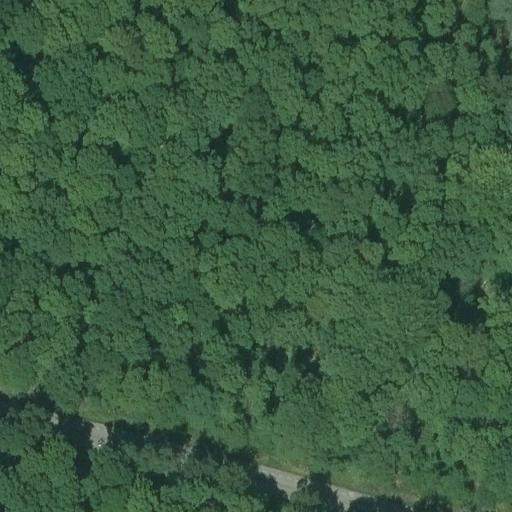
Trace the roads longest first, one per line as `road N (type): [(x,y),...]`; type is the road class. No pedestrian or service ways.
road 1 (unknown): [(511,297),(446,290),(205,159),(122,135),(0,71)]
road 2 (tertiary): [(0,413),(382,511)]
